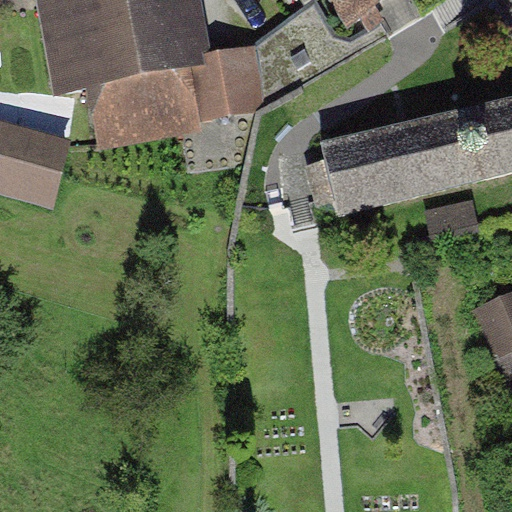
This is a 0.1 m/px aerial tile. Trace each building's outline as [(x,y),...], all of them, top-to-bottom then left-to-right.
[(195,0),(36,0),(54,101),(93,96),(104,159),(205,144),(196,71),(210,66),(195,0)] [(330,0),(350,33),(396,0),(330,0)] [(270,116),(258,61),(204,71),(215,127),(270,116)] [(511,100),(318,150),(339,234),(408,217),(511,190),(511,100)] [(0,190),(60,207),(79,140),(0,117),(0,190)] [(511,301),(472,317),(511,423),(511,301)]
